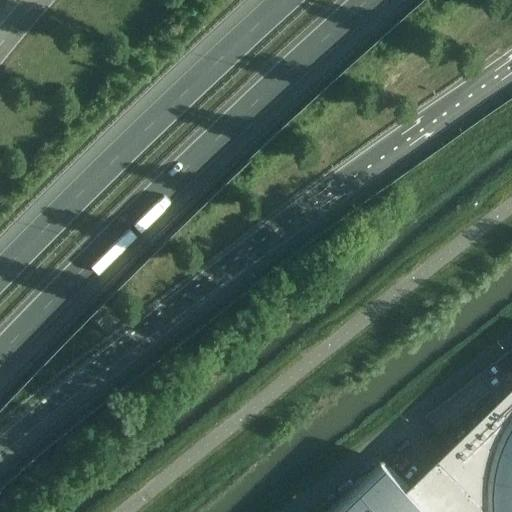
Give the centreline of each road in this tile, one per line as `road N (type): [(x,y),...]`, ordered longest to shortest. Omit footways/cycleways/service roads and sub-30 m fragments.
road 1 (trunk): [(0,450),(159,323),(511,73)]
road 2 (trunk): [(0,354),(369,0)]
road 3 (trunk): [(284,0),(0,276)]
